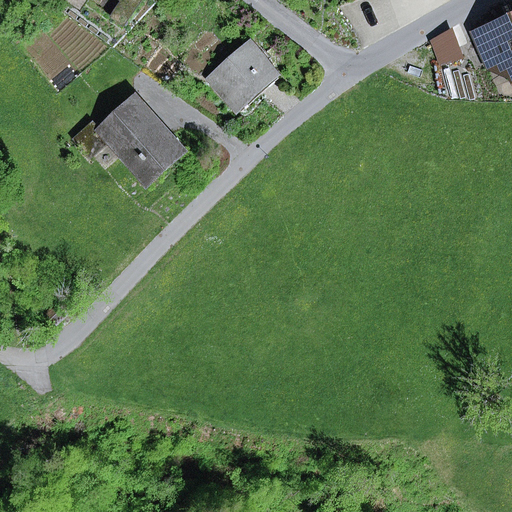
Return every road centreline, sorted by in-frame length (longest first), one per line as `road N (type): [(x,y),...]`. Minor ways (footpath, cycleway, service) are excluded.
road 1 (residential): [(351,73),(235,169),(71,340),(48,354)]
road 2 (residential): [(477,0),(351,73)]
road 3 (residential): [(351,73),(253,0)]
